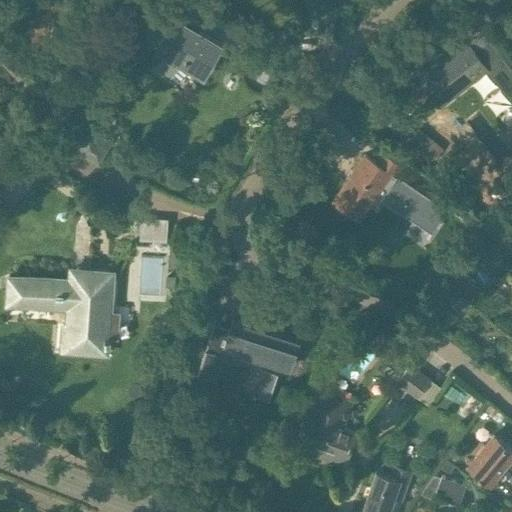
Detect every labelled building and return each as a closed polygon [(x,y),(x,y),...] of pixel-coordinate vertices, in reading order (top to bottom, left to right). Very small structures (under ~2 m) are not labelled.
[(152,0),(149,6),(160,12),(166,1),(175,6),(178,0),(152,0)] [(167,50),(155,63),(168,76),(184,60),(186,61),(205,72),(221,43),(195,28),(199,21),(179,10),(176,17),(174,17),(158,46),(167,50)] [(511,65),(484,28),(467,40),(468,42),(421,77),(440,103),(487,67),(511,100),(511,65)] [(88,133),(77,153),(100,165),(101,164),(111,146),(88,133)] [(392,170),(396,173),(403,163),(385,151),(378,160),(366,152),(334,197),(343,203),(333,217),(343,224),(353,210),(360,216),(392,170)] [(170,238),(170,214),(142,213),(142,238),(170,238)] [(11,274),(9,301),(70,306),(67,348),(107,351),(108,339),(117,340),(119,316),(110,315),(113,270),(72,267),(71,279),(11,274)] [(463,269),(449,285),(460,294),(470,302),(480,291),(471,283),(474,280),(463,269)] [(165,277),(165,286),(174,286),(174,277),(165,277)] [(460,294),(450,306),(460,314),(470,302),(460,294)] [(429,315),(428,316),(444,331),(457,317),(440,302),(429,315)] [(216,380),(228,346),(262,357),(251,391),(270,397),(278,371),(276,370),(278,362),(290,366),(298,340),(271,331),(272,329),(245,320),(245,322),(233,318),(230,329),(214,323),(197,374),(216,380)] [(405,344),(391,362),(403,371),(397,380),(407,388),(420,370),(412,364),(410,362),(417,353),(405,344)] [(420,370),(407,388),(418,396),(431,378),(420,370)] [(472,418),(487,393),(455,375),(446,390),(465,401),(459,411),(472,418)] [(297,439),(294,448),(313,455),(317,446),(328,450),(326,456),(345,463),(356,432),(342,426),(351,399),(319,387),(309,415),(306,414),(297,439)] [(489,418),(497,406),(487,399),(479,411),(489,418)] [(468,463),(491,481),(511,454),(511,447),(494,432),(468,463)] [(376,469),(361,511),(388,511),(390,508),(394,510),(399,508),(402,499),(412,469),(393,463),(390,473),(376,469)] [(432,493),(428,504),(430,505),(427,511),(454,511),(465,481),(442,472),(441,474),(436,472),(422,490),(432,493)]
